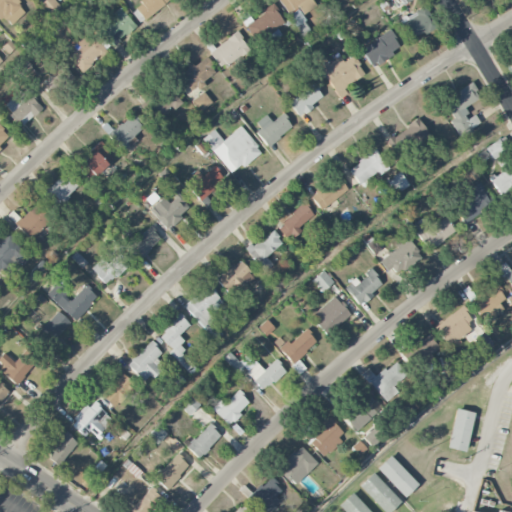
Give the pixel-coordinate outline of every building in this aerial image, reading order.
[(0,0),(0,21),(4,18),(10,25),(28,10),(19,0),(0,0)] [(49,17),(60,8),(54,0),(44,0),(39,4),(49,17)] [(169,0),(144,20),(134,8),(140,3),(138,1),(139,0),(169,0)] [(278,0),(312,0),(316,5),(303,14),(298,6),(288,13),(278,0)] [(248,27),(259,41),(283,22),(276,13),(280,10),(273,1),(262,10),(265,14),(248,27)] [(401,24),(416,15),(414,11),(424,5),(438,28),(425,36),(422,31),(410,38),(401,24)] [(112,46),(96,26),(119,7),(136,27),(112,46)] [(288,14),(293,23),(302,18),(298,9),(288,14)] [(361,50),(377,38),(376,37),(388,29),(396,40),(394,41),(398,46),(389,53),(390,55),(378,64),(374,59),(369,62),(361,50)] [(208,53),(236,30),(242,38),(240,40),(248,50),(222,71),(208,53)] [(67,58),(80,73),(104,51),(97,44),(102,40),(97,34),(90,41),(83,34),(72,44),(76,49),(67,58)] [(339,96),(345,92),(343,89),(363,74),(356,65),(359,63),(352,54),(343,62),(338,56),(329,64),(321,53),(312,60),(339,96)] [(189,61),(193,67),(205,57),(212,66),(213,73),(201,82),(202,85),(198,90),(194,87),(190,90),(182,81),(184,79),(180,73),(186,68),(184,65),(189,61)] [(70,75),(59,64),(42,82),(53,92),(70,75)] [(146,97),(160,115),(171,106),(173,109),(180,103),(164,83),(146,97)] [(463,107),(479,99),(472,83),(443,97),(453,119),(449,121),(457,137),(480,126),(475,115),(468,118),(463,107)] [(288,102),(311,84),(322,97),(311,105),(312,107),(304,114),(302,112),(298,115),(288,102)] [(191,102),(203,92),(211,103),(199,112),(191,102)] [(19,129),(42,109),(29,95),(22,101),(15,93),(3,104),(10,112),(7,116),(19,129)] [(264,115),(255,123),(262,131),(255,133),(267,148),(279,138),(278,136),(290,126),(288,119),(282,113),(271,123),(264,115)] [(106,134),(111,129),(113,131),(132,115),(143,127),(125,143),(128,145),(121,151),(106,134)] [(387,137),(396,157),(430,140),(421,121),(387,137)] [(201,139),(229,173),(240,164),(242,168),(260,153),(255,146),(256,145),(239,125),(222,139),(213,129),(201,139)] [(0,126),(9,136),(0,144),(0,148),(1,149),(0,150),(0,126)] [(492,160),(511,149),(511,148),(506,136),(485,147),(492,160)] [(76,166),(92,150),(90,148),(99,140),(106,147),(103,149),(112,158),(94,175),(91,173),(86,178),(76,166)] [(194,145),(198,141),(207,151),(202,155),(194,145)] [(359,186),(387,170),(376,150),(347,167),(359,186)] [(182,181),(196,170),(202,176),(214,166),(219,173),(218,174),(222,178),(211,187),(213,190),(199,202),(182,181)] [(511,189),(511,167),(490,174),(496,194),(511,189)] [(40,194),(65,172),(77,185),(65,195),(68,198),(55,210),(40,194)] [(387,181),(396,194),(408,184),(399,172),(387,181)] [(347,192),(339,177),(310,195),(319,209),(347,192)] [(464,223),(494,203),(481,184),(451,204),(464,223)] [(150,208),(162,197),(170,206),(177,200),(171,193),(176,189),(185,200),(186,209),(167,226),(150,208)] [(13,224),(19,217),(21,219),(37,203),(53,219),(31,242),(13,224)] [(289,238),(315,216),(304,203),(278,226),(289,238)] [(426,248),(454,235),(447,218),(418,232),(426,248)] [(125,245),(149,225),(161,240),(137,260),(125,245)] [(283,243),(272,230),(246,251),(264,272),(272,265),(266,257),(283,243)] [(0,241),(8,233),(15,240),(13,243),(29,258),(14,273),(3,263),(0,265),(0,241)] [(379,262),(393,279),(421,256),(407,239),(379,262)] [(81,268),(86,262),(75,251),(69,257),(81,268)] [(88,267),(100,257),(106,263),(116,254),(127,267),(105,287),(88,267)] [(215,279),(228,296),(252,277),(239,260),(215,279)] [(511,272),(510,273),(504,263),(500,265),(511,286),(511,272)] [(356,278),(344,287),(357,305),(383,286),(371,270),(357,280),(356,278)] [(312,280),(321,292),(333,284),(324,271),(312,280)] [(50,298),(57,291),(67,301),(85,284),(98,296),(75,319),(66,309),(63,312),(50,298)] [(471,298),(482,319),(500,309),(497,303),(505,299),(497,284),(471,298)] [(183,306),(206,334),(218,324),(210,315),(224,304),(208,285),(183,306)] [(325,334),(349,316),(335,297),(311,314),(325,334)] [(433,327),(446,345),(475,324),(462,306),(433,327)] [(57,311),(70,323),(43,353),(30,341),(57,311)] [(169,353),(185,371),(193,364),(177,347),(183,341),(178,335),(189,325),(180,314),(157,335),(172,351),(169,353)] [(274,328),(266,320),(257,328),(266,336),(274,328)] [(287,345),(280,336),(272,343),(298,374),(305,369),(296,359),(316,342),(306,329),(287,345)] [(430,354),(437,350),(430,335),(405,348),(417,371),(434,362),(430,354)] [(142,382),(148,376),(151,378),(163,366),(155,359),(162,352),(150,341),(126,366),(142,382)] [(0,358),(2,355),(13,364),(23,351),(39,365),(16,391),(1,379),(4,375),(0,371),(0,370),(4,366),(0,362),(0,358)] [(243,367),(235,359),(233,361),(227,355),(223,359),(237,373),(243,367)] [(256,362),(245,372),(262,391),(285,370),(275,360),(263,370),(256,362)] [(385,402),(398,391),(394,386),(406,375),(394,361),(375,378),(367,369),(361,374),(385,402)] [(111,406),(133,388),(122,374),(99,393),(111,406)] [(0,383),(10,393),(0,403),(0,383)] [(250,403),(238,390),(223,405),(219,401),(211,409),(227,425),(250,403)] [(356,432),(381,409),(367,393),(342,417),(356,432)] [(199,404),(188,394),(177,405),(189,415),(199,404)] [(70,426),(87,407),(94,403),(100,408),(106,416),(97,424),(102,429),(94,436),(88,430),(85,438),(70,426)] [(461,405),(452,444),(470,448),(479,409),(461,405)] [(322,457),(346,435),(330,418),(306,440),(322,457)] [(189,434),(181,442),(199,459),(221,435),(209,424),(195,439),(189,434)] [(166,434),(157,425),(147,436),(156,444),(166,434)] [(65,431),(72,438),(71,439),(77,444),(57,466),(48,458),(53,452),(51,450),(55,446),(53,445),(65,431)] [(351,447),(358,456),(365,449),(358,441),(351,447)] [(293,486),(317,463),(300,446),(276,469),(293,486)] [(394,452),(381,465),(409,494),(422,481),(394,452)] [(166,490),(189,465),(176,454),(154,478),(166,490)] [(363,482),(389,510),(404,496),(378,469),(363,482)] [(263,511),(266,511),(284,492),(268,477),(253,494),(250,492),(245,497),(263,511)] [(130,511),(146,511),(160,497),(151,488),(130,511)] [(343,502),(352,511),(377,511),(356,489),(343,502)]
